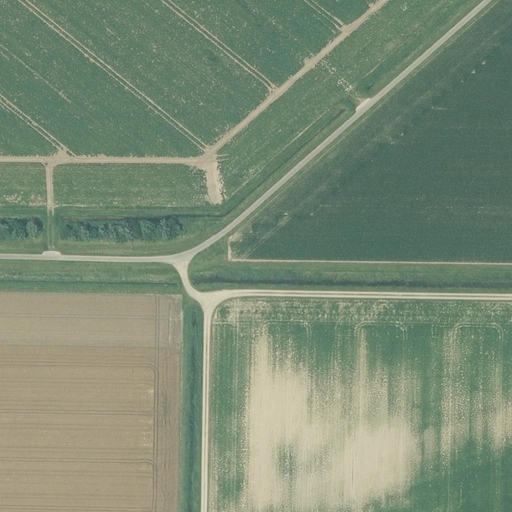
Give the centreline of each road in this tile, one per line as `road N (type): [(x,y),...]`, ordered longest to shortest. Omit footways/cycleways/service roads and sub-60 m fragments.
road 1 (track): [(511,297),(270,292),(202,301),(187,291),(179,261)]
road 2 (track): [(200,511),(202,301)]
